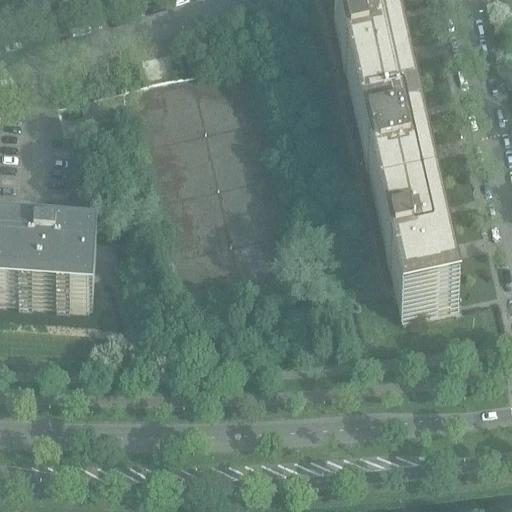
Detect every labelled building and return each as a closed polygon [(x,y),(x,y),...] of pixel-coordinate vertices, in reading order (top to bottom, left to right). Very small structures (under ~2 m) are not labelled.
[(355,120),(358,120),(411,108),(407,90),(411,90),(413,99),(414,99),(407,66),(402,67),(399,51),(403,50),(400,34),(398,34),(400,42),(397,43),(390,14),(334,26),(355,120)] [(125,96),(131,125),(175,321),(309,292),(260,66),(156,89),(125,96)] [(417,133),(412,113),(411,108),(358,120),(355,120),(377,219),(433,207),(432,198),(436,197),(429,165),(422,167),(418,151),(425,149),(421,132),(417,133)] [(453,297),(457,296),(458,296),(451,263),(444,264),(440,249),(447,248),(443,231),(439,232),(433,207),(377,219),(402,331),(458,318),(453,297)] [(0,252),(0,311),(91,318),(96,259),(55,256),(57,238),(37,237),(35,255),(0,252)]
